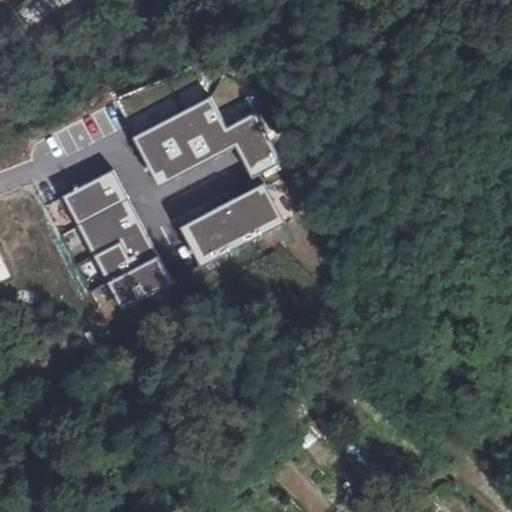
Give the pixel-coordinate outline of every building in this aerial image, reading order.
[(161,188),(238,147),(212,97),(135,137),(161,188)] [(258,112),(228,128),(238,147),(255,178),(285,162),(258,112)] [(64,197),(124,311),(175,284),(115,171),(64,197)] [(267,184),(182,228),(204,269),(288,225),(267,184)] [(253,511),(242,502),(233,511),(253,511)]
